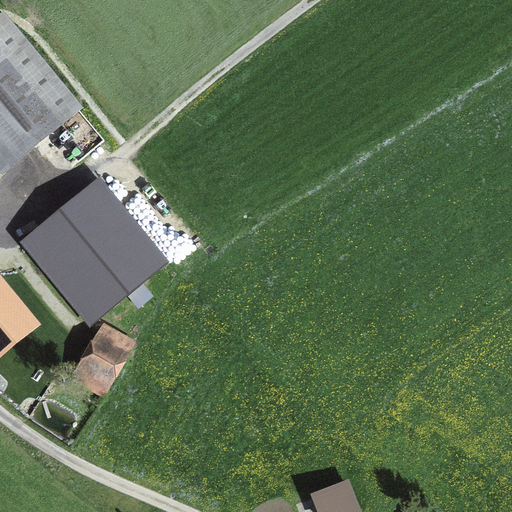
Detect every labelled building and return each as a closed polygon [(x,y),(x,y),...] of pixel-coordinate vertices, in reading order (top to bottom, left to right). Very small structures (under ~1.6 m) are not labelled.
[(83,108),(3,12),(0,14),(0,170),(3,174),(83,108)] [(101,177),(21,241),(90,326),(169,262),(101,177)] [(0,355),(41,324),(0,274),(0,355)] [(73,379),(102,396),(134,343),(105,326),(73,379)] [(309,498),(314,511),(359,511),(348,483),(309,498)]
